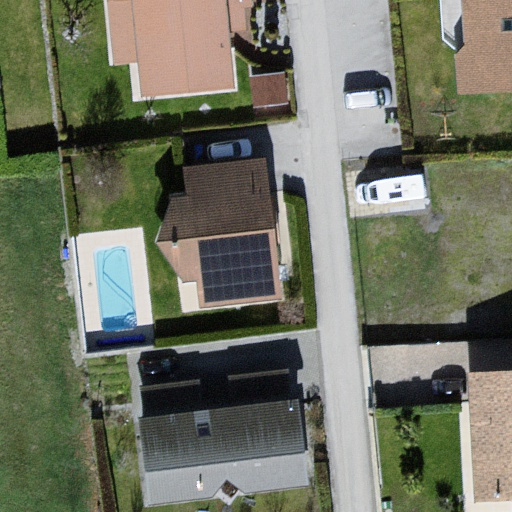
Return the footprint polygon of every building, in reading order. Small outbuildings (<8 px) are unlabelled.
[(232,0),(94,0),(101,70),(123,66),(123,94),(214,90),(209,36),(234,35),(232,0)] [(511,0),(432,0),(438,97),(511,92),(511,0)] [(253,156),(161,167),(180,312),(272,300),(253,156)] [(274,370),(131,388),(121,420),(126,479),(135,509),(294,487),(274,370)] [(511,371),(448,372),(451,501),(511,499),(511,371)]
